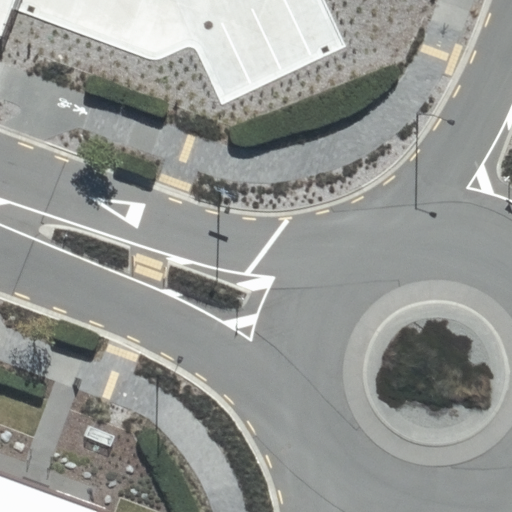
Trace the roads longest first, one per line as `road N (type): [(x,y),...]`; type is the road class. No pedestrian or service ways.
road 1 (unclassified): [(0,169),(161,222),(366,270)]
road 2 (unclassified): [(321,418),(135,309),(0,254)]
road 3 (unclassified): [(407,251),(511,31)]
road 4 (unclassified): [(321,418),(313,377),(318,336),(336,299),(366,270)]
road 5 (unclassified): [(490,485),(453,496),(412,494),(374,479),(343,453)]
